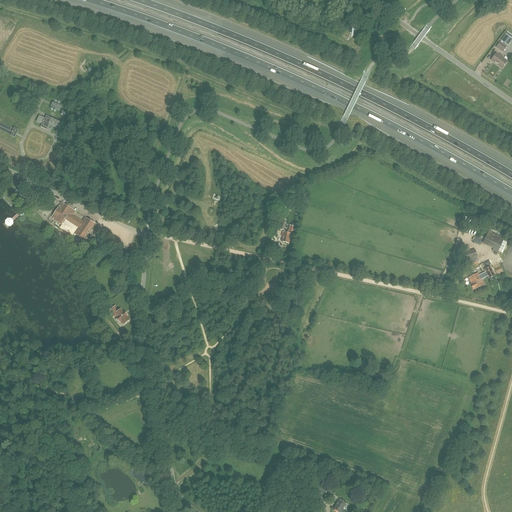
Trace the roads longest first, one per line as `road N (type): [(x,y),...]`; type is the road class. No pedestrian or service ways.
road 1 (motorway): [(87,0),(277,71),(511,191)]
road 2 (unclassified): [(178,511),(142,319),(147,234),(0,166)]
road 3 (motorway): [(511,175),(337,82),(138,0)]
road 4 (track): [(511,313),(267,259)]
road 5 (unclassified): [(511,101),(368,0)]
road 6 (track): [(241,0),(355,49)]
road 7 (track): [(267,259),(147,234)]
